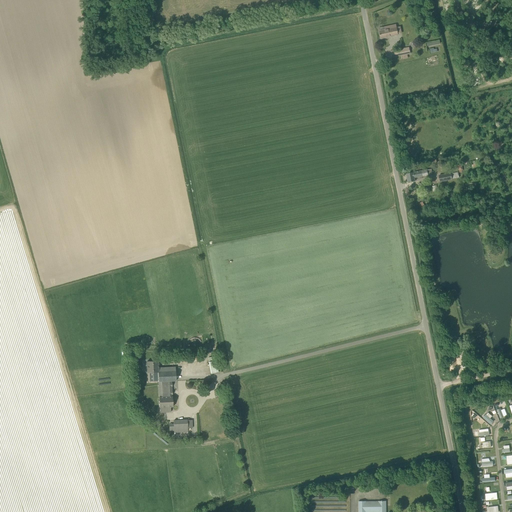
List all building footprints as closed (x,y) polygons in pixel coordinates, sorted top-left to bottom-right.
[(398,34),(396,25),(384,27),(385,30),(379,31),(381,38),(398,34)] [(393,57),(398,56),(402,55),(403,59),(408,58),(407,54),(410,53),(409,47),(391,51),(393,57)] [(408,182),(415,181),(415,178),(428,175),(427,169),(406,173),(408,182)] [(439,181),(452,179),(450,172),(438,175),(439,181)] [(158,367),(158,361),(147,361),(147,372),(153,372),(153,381),(159,381),(172,381),(176,381),(175,367),(158,367)] [(216,361),(209,362),(211,374),(218,372),(216,361)] [(171,407),(173,407),(172,381),(159,381),(160,407),(163,407),(164,412),(171,412),(171,407)] [(499,418),(506,415),(504,408),(500,409),(500,408),(496,409),(499,418)] [(490,418),(492,416),(487,412),(481,417),(490,425),(493,421),(490,418)] [(187,420),(187,419),(173,420),(174,424),(174,431),(174,433),(188,432),(187,428),(193,428),(192,426),(192,420),(187,420)] [(484,493),(485,500),(497,499),(496,492),(484,493)] [(386,511),(386,501),(358,501),(358,511),(386,511)]
